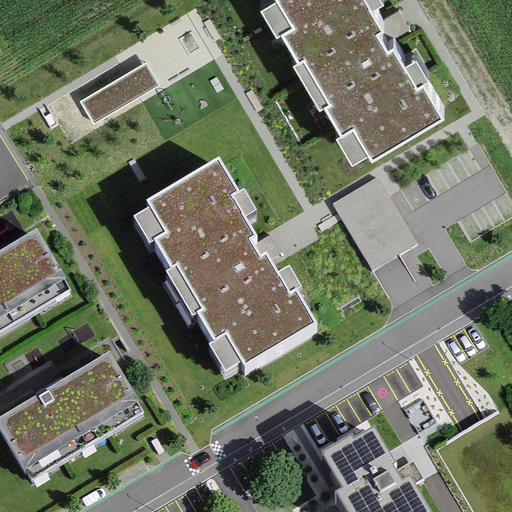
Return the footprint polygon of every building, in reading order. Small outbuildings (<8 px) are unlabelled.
[(282,0),(293,18),(282,24),(299,54),(304,51),(330,96),(325,99),(341,127),(355,118),(373,149),(443,108),(425,77),(418,81),(394,40),(388,43),(377,24),(384,20),(371,0),(282,0)] [(241,200),(221,166),(148,209),(167,242),(155,248),(173,278),(178,275),(204,320),(199,323),(215,351),(229,342),(247,373),(317,332),(299,301),(292,305),(268,264),(262,267),(251,248),(258,244),(234,204),(241,200)] [(0,273),(0,348),(78,303),(45,247),(0,273)] [(121,363),(7,429),(39,486),(154,420),(121,363)] [(422,511),(409,489),(415,485),(404,467),(393,474),(372,439),(352,451),(349,447),(321,464),(342,500),(333,505),(337,511),(422,511)]
